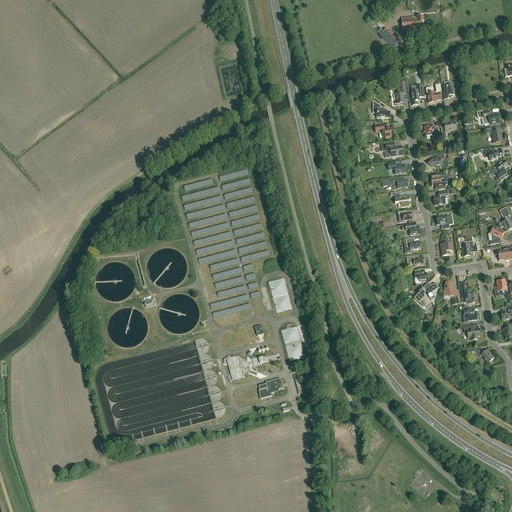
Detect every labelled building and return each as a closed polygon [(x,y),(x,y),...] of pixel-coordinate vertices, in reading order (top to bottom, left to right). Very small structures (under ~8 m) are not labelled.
[(403,32),(424,30),(423,17),(401,18),(403,32)] [(387,29),(383,33),(381,35),(385,40),(392,35),(387,29)] [(399,43),(394,38),(388,43),(393,49),(399,43)] [(451,87),(444,88),(444,92),(443,92),(444,100),(449,99),(449,96),(454,96),(453,90),(456,90),(455,82),(451,83),(451,87)] [(396,94),(396,95),(395,95),(397,105),(404,103),(403,96),(407,95),(405,83),(399,84),(400,90),(396,94)] [(441,102),(441,101),(439,92),(441,92),(440,84),(435,85),(436,93),(434,93),(433,89),(432,88),(426,89),(428,104),(435,103),(435,101),(437,101),(438,102),(441,102)] [(417,102),(420,102),(419,96),(420,95),(424,95),(423,87),(417,87),(417,89),(415,89),(413,92),(411,92),(413,100),(411,101),(412,106),(418,106),(417,102)] [(373,101),(372,114),(376,114),(376,119),(390,119),(390,114),(385,114),(385,110),(381,110),(381,107),(373,101)] [(489,126),(499,124),(498,114),(489,115),(489,112),(482,113),(482,112),(476,112),(477,118),(478,119),(481,119),(482,125),(483,126),(489,125),(489,126)] [(446,139),(445,136),(445,133),(456,131),(454,123),(447,124),(447,123),(443,123),(444,128),(440,129),(442,140),(446,139)] [(383,129),(383,126),(374,127),(375,133),(382,132),(383,139),(394,138),(392,128),(383,129)] [(439,139),(438,131),(434,132),(433,126),(429,127),(429,126),(426,126),(426,127),(425,127),(426,136),(431,135),(432,140),(439,139)] [(500,136),(501,135),(500,131),(494,132),(493,129),(485,130),(486,135),(492,134),(493,144),(501,143),(500,136)] [(390,158),(403,156),(401,146),(394,148),(393,144),(385,145),(386,152),(384,152),(385,159),(390,158)] [(495,148),(485,149),(485,152),(484,155),(485,158),(488,159),(489,158),(490,161),(504,155),(502,151),(497,154),(496,151),(495,148)] [(443,156),(437,157),(437,160),(434,160),(431,161),(428,165),(432,168),(434,168),(438,170),(440,167),(441,167),(443,167),(445,169),(446,167),(446,165),(446,163),(445,161),(444,159),(444,157),(443,156)] [(496,167),(493,169),(498,176),(497,177),(501,181),(507,177),(503,171),(504,170),(508,167),(504,161),(495,167),(496,167)] [(395,175),(405,173),(404,166),(396,167),(395,163),(387,165),(388,171),(394,170),(395,175)] [(431,175),(431,179),(432,187),(435,186),(435,189),(438,188),(439,190),(445,189),(445,187),(445,186),(447,186),(447,183),(449,183),(448,175),(440,176),(439,174),(431,175)] [(392,186),(392,191),(393,191),(397,191),(398,190),(407,188),(407,181),(399,183),(399,179),(382,182),(383,187),(392,186)] [(394,200),(395,204),(400,204),(401,209),(409,207),(408,202),(409,202),(409,198),(405,198),(399,199),(399,196),(401,195),(401,192),(391,194),(391,197),(393,197),(394,197),(395,200),(394,200)] [(438,194),(439,197),(433,198),(434,207),(441,206),(441,205),(445,204),(444,199),(448,198),(447,192),(438,194)] [(511,223),(511,217),(511,216),(507,207),(499,211),(500,213),(501,214),(503,213),(505,218),(506,217),(507,219),(505,220),(504,221),(505,221),(499,224),(499,225),(500,228),(504,227),(506,232),(511,228),(511,225),(511,224),(511,223)] [(398,213),(399,218),(399,222),(404,222),(412,220),(412,219),(414,219),(413,215),(412,215),(411,214),(410,214),(405,215),(404,212),(403,212),(398,213)] [(442,225),(443,230),(449,229),(449,224),(450,223),(451,223),(450,216),(449,216),(446,216),(446,214),(439,215),(438,216),(439,217),(436,217),(437,226),(441,225),(442,225)] [(416,224),(411,225),(405,226),(406,232),(409,231),(410,236),(415,235),(420,234),(419,227),(416,227),(416,224)] [(501,237),(504,233),(493,227),(489,234),(492,235),(492,241),(490,241),(491,245),(500,244),(499,238),(500,237),(501,237)] [(449,252),(453,251),(452,243),(448,244),(447,238),(440,239),(441,245),(440,245),(442,257),(450,256),(449,252)] [(407,248),(410,250),(411,251),(412,251),(421,250),(420,243),(415,244),(414,244),(413,239),(406,240),(407,248)] [(472,242),(465,243),(459,244),(460,249),(461,249),(463,258),(470,256),(470,254),(471,253),(470,251),(474,251),(472,242)] [(509,260),(511,259),(511,251),(511,248),(507,249),(507,250),(497,251),(498,260),(509,259),(509,260)] [(417,256),(406,258),(407,263),(409,263),(410,268),(414,267),(424,265),(423,258),(417,259),(417,256)] [(415,278),(415,279),(415,280),(415,281),(415,282),(415,283),(416,284),(420,283),(421,282),(426,281),(425,273),(421,274),(420,271),(414,272),(415,278)] [(269,283),(277,313),(291,309),(283,279),(269,283)] [(500,292),(506,291),(504,281),(496,282),(497,290),(494,291),(495,297),(501,297),(500,292)] [(473,298),(473,297),(474,297),(473,292),(470,293),(470,290),(465,290),(464,283),(460,284),(463,304),(467,303),(467,305),(472,304),(472,303),(474,303),(474,298),(473,298)] [(430,287),(427,284),(417,294),(413,298),(418,303),(422,301),(425,305),(431,301),(432,303),(434,301),(437,288),(436,286),(433,288),(432,286),(430,287)] [(449,299),(450,298),(451,297),(453,305),(459,304),(457,292),(454,292),(453,285),(451,285),(451,284),(448,284),(446,284),(443,298),(443,299),(448,300),(449,299)] [(146,308),(155,305),(154,299),(151,300),(150,296),(143,298),(146,308)] [(505,320),(511,319),(511,308),(507,309),(507,312),(505,313),(505,312),(500,313),(501,321),(505,320)] [(467,322),(477,320),(476,312),(474,313),(473,309),(463,311),(464,318),(463,318),(463,323),(467,322)] [(511,327),(511,324),(507,325),(507,328),(503,329),(503,333),(504,333),(505,340),(511,338),(511,329),(511,328),(511,327)] [(281,331),(289,358),(289,361),(305,357),(297,327),(291,329),(290,325),(286,326),(287,330),(281,331)] [(264,335),(262,326),(255,328),(257,337),(264,335)] [(463,328),(464,332),(464,333),(467,333),(468,338),(471,337),(471,341),(475,340),(477,339),(476,337),(480,336),(478,329),(473,330),(472,327),(463,328)] [(483,353),(482,351),(476,352),(476,353),(480,357),(481,356),(488,364),(494,358),(489,353),(490,353),(487,350),(483,353)] [(262,363),(280,359),(279,354),(261,358),(261,357),(256,358),(254,358),(254,359),(251,360),(250,359),(249,355),(245,356),(246,359),(245,359),(245,358),(244,358),(244,359),(243,359),(240,358),(238,356),(235,357),(235,356),(230,358),(229,356),(227,357),(228,358),(226,359),(232,381),(241,378),(240,378),(244,377),(245,374),(247,372),(247,371),(248,372),(249,372),(248,371),(249,371),(250,374),(253,373),(252,369),(253,367),(256,367),(258,367),(258,366),(263,365),(262,363)] [(295,380),(299,394),(304,393),(301,378),(295,380)] [(283,388),(282,384),(280,379),(268,382),(268,383),(268,384),(259,387),(260,391),(259,391),(261,399),(272,396),(270,392),(283,388)]
